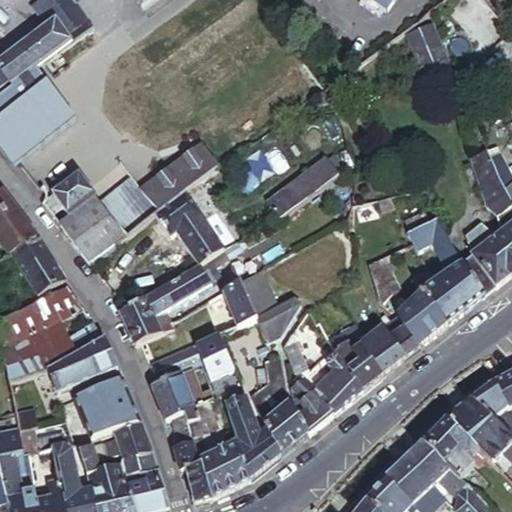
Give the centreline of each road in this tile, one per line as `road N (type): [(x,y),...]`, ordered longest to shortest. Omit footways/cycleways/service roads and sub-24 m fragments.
road 1 (residential): [(184,511),(114,321),(0,178)]
road 2 (residential): [(268,510),(511,317)]
